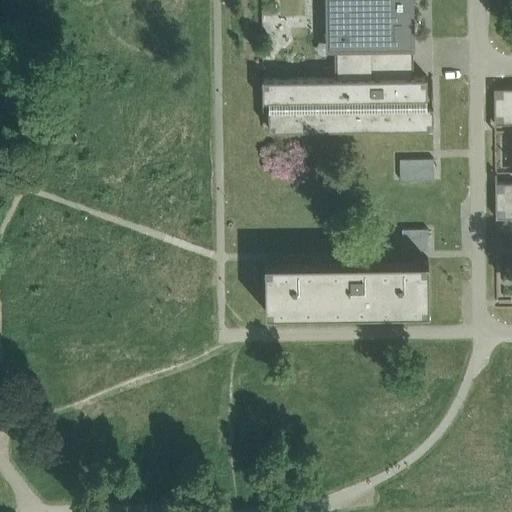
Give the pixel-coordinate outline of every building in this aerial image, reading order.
[(332,0),(333,41),(337,41),(337,76),(264,77),(262,77),(263,99),(268,99),(269,127),(434,125),(433,103),(428,103),(427,75),(426,75),(414,75),(413,38),(407,38),(406,0),(332,0)] [(511,85),(494,86),(495,122),(496,122),(511,121),(511,180),(497,181),(497,180),(495,180),(496,216),(511,215),(511,85)] [(434,178),(434,157),(400,157),(400,179),(434,178)] [(428,227),(402,227),(403,249),(429,248),(428,227)] [(429,257),(265,259),(265,310),(429,308),(429,257)]
